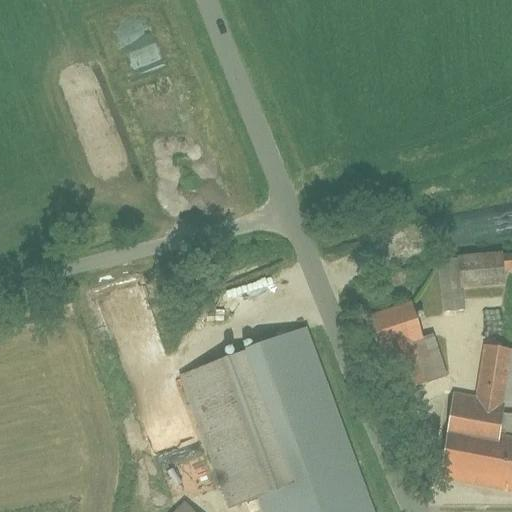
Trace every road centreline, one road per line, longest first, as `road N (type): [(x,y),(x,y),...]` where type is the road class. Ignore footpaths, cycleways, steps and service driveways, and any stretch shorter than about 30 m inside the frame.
road 1 (residential): [(414,511),(288,212)]
road 2 (unclassified): [(0,288),(288,212)]
road 3 (residential): [(288,212),(203,0)]
